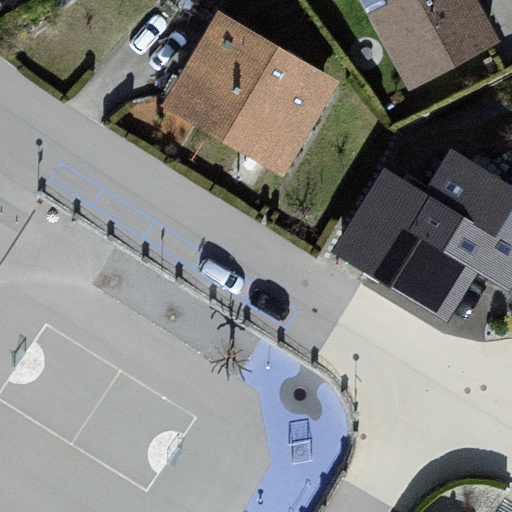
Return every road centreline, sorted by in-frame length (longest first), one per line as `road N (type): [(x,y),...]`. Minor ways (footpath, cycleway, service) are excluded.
road 1 (residential): [(0,91),(441,374)]
road 2 (residential): [(441,374),(358,511)]
